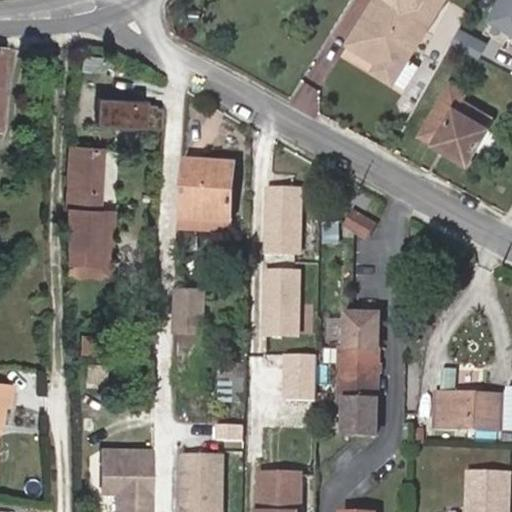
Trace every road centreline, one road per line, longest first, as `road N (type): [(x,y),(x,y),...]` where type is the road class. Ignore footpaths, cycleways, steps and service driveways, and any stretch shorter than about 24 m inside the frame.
road 1 (residential): [(394,175),(396,438),(339,480),(329,511)]
road 2 (residential): [(394,175),(173,59)]
road 3 (residential): [(511,236),(394,175)]
